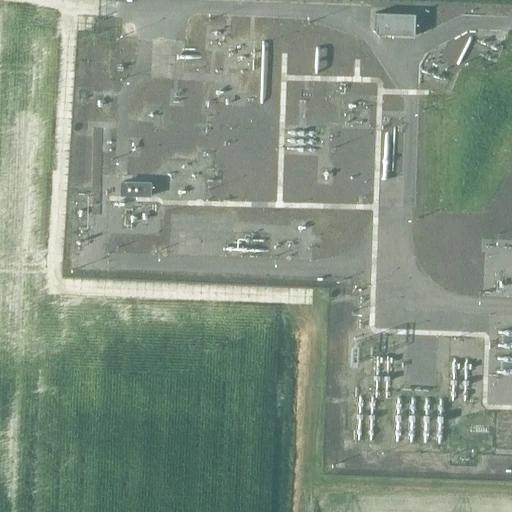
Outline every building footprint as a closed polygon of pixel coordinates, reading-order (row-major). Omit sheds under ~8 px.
[(376,35),(417,36),(418,13),(377,11),(376,35)] [(349,65),(350,39),(319,38),(317,75),(337,76),(337,65),(349,65)] [(365,85),(349,83),(348,97),(364,99),(365,85)] [(215,111),(215,98),(186,96),(186,109),(215,111)] [(122,183),(122,196),(152,197),(152,183),(122,183)] [(319,449),(318,466),(435,470),(436,452),(332,449),(335,329),(316,328),(313,449),(319,449)] [(511,415),(484,415),(484,448),(511,448),(511,415)]
